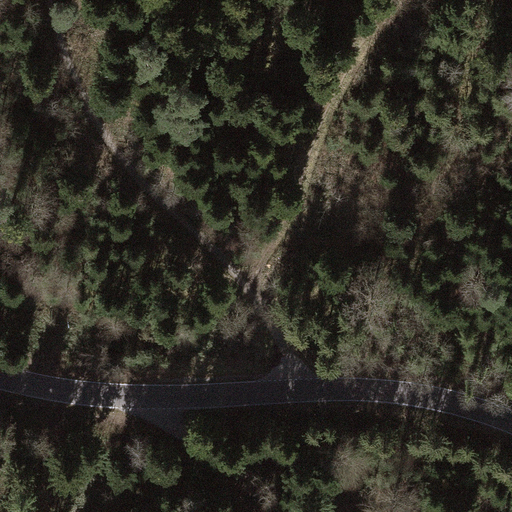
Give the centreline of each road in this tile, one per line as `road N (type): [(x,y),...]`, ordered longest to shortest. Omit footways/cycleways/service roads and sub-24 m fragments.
road 1 (unclassified): [(511,434),(440,412),(288,391),(101,395),(0,381)]
road 2 (track): [(288,391),(282,346),(258,300),(129,171),(76,88),(50,0)]
road 3 (track): [(312,511),(151,393)]
